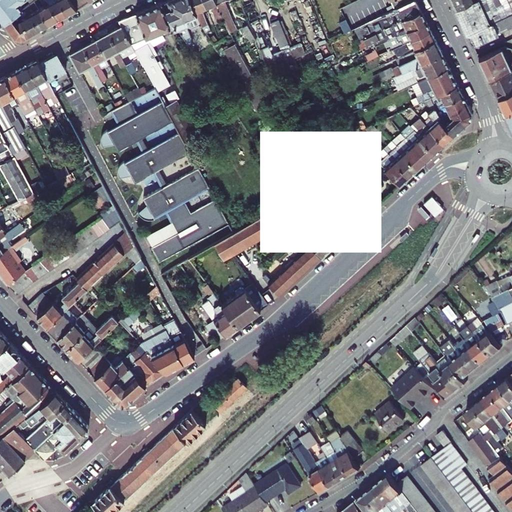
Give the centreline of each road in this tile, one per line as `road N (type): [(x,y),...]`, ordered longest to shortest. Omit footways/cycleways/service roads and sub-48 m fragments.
road 1 (residential): [(120,422),(140,419),(277,323),(432,178)]
road 2 (tertiary): [(182,511),(419,292)]
road 3 (residential): [(311,511),(375,473),(511,357)]
road 4 (residential): [(0,301),(120,422)]
road 5 (residential): [(14,58),(124,0)]
road 6 (tertiary): [(419,292),(442,274),(497,199)]
road 7 (tertiary): [(476,185),(469,211),(419,292)]
